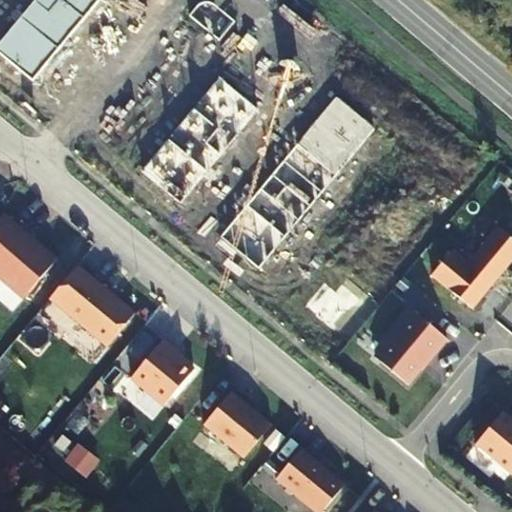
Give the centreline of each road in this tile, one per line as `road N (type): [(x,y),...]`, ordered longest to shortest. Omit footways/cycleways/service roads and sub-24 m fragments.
road 1 (residential): [(0,138),(455,511)]
road 2 (secondary): [(511,94),(400,0)]
